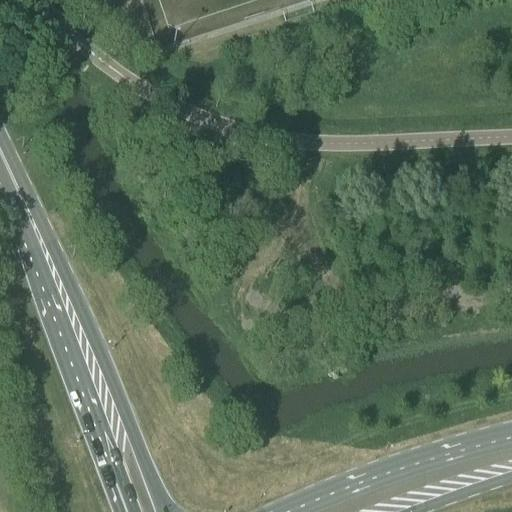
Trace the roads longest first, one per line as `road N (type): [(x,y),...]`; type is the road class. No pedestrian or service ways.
road 1 (secondary): [(137,511),(0,154)]
road 2 (secondary): [(346,511),(442,471),(511,453)]
